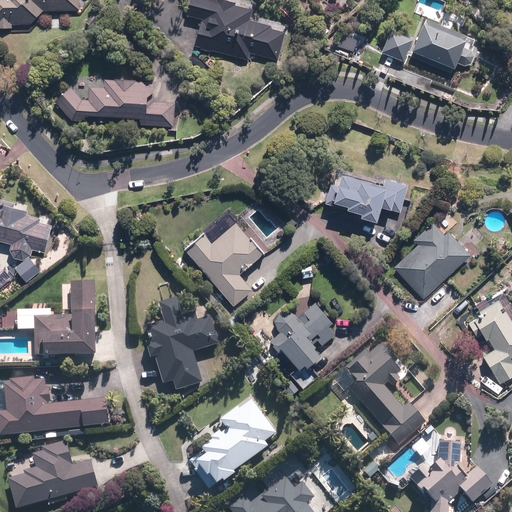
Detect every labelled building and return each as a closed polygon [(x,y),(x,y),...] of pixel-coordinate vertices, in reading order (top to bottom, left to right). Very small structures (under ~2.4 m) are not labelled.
[(31,25),(42,10),(78,11),(78,0),(0,0),(0,29),(13,29),(13,25),(31,25)] [(252,9),(214,0),(190,0),(186,16),(201,20),(193,51),(247,63),(249,54),(278,61),(285,29),(249,21),(252,9)] [(424,19),(411,51),(454,68),(456,62),(457,63),(458,64),(459,64),(460,65),(461,65),(462,65),(463,65),(464,65),(466,65),(467,65),(468,64),(469,64),(469,63),(470,62),(471,61),(472,61),(472,60),(473,59),(473,58),(473,56),(473,55),(473,54),(473,53),(472,52),(472,51),(472,50),(471,49),(470,48),(469,48),(468,47),(467,47),(466,46),(465,46),(464,46),(463,46),(467,36),(424,19)] [(391,29),(381,53),(404,63),(414,39),(391,29)] [(339,32),(334,46),(355,54),(360,40),(339,32)] [(71,86),(58,104),(72,120),(90,122),(91,116),(141,120),(141,124),(171,127),(173,104),(153,102),(155,83),(106,80),(105,87),(90,86),(89,100),(82,99),(71,86)] [(406,186),(333,167),(323,203),(363,214),(361,221),(375,225),(380,208),(399,213),(406,186)] [(0,240),(13,243),(12,244),(12,245),(12,246),(11,247),(11,249),(11,250),(12,251),(12,252),(12,253),(13,254),(13,255),(14,256),(15,257),(16,257),(17,258),(18,259),(19,259),(20,259),(21,259),(22,259),(24,259),(25,259),(26,259),(27,258),(28,258),(29,257),(30,257),(30,256),(31,255),(32,254),(32,253),(33,252),(33,251),(33,250),(33,248),(45,252),(51,219),(26,214),(28,208),(0,203),(0,240)] [(202,233),(183,250),(233,308),(252,291),(239,276),(264,254),(235,221),(210,243),(202,233)] [(423,298),(469,255),(448,232),(444,235),(432,222),(413,240),(420,248),(396,270),(423,298)] [(41,272),(31,258),(15,269),(26,283),(41,272)] [(94,356),(94,282),(71,282),(71,316),(35,315),(34,356),(94,356)] [(177,297),(159,302),(164,320),(146,325),(151,344),(147,345),(150,357),(154,356),(162,385),(172,382),(175,392),(202,385),(194,352),(219,345),(211,316),(197,320),(195,313),(182,316),(177,297)] [(511,320),(499,299),(466,319),(478,340),(485,336),(494,349),(483,356),(500,383),(511,375),(511,320)] [(278,350),(280,349),(298,371),(304,366),(307,369),(323,356),(314,344),(318,340),(324,347),(339,335),(330,323),(333,320),(317,300),(297,317),(293,313),(292,312),(291,311),(290,311),(289,311),(288,311),(287,311),(286,311),(285,311),(284,311),(283,311),(282,311),(281,312),(280,313),(279,313),(278,314),(277,315),(277,316),(276,316),(276,317),(275,318),(275,319),(275,320),(275,321),(275,322),(275,323),(275,324),(275,325),(275,326),(276,327),(280,333),(270,340),(278,350)] [(357,383),(349,390),(399,445),(426,421),(409,402),(402,408),(383,387),(388,382),(393,388),(402,380),(396,374),(402,369),(396,363),(403,357),(386,338),(368,354),(363,349),(342,367),(357,383)] [(106,399),(52,403),(51,392),(45,393),(44,380),(35,381),(34,377),(13,379),(13,382),(4,383),(6,410),(0,410),(0,436),(108,428),(106,399)] [(203,453),(190,461),(209,491),(237,472),(236,470),(268,447),(265,442),(276,435),(253,399),(220,421),(226,429),(199,447),(203,453)] [(423,436),(413,445),(422,456),(432,446),(423,436)] [(9,479),(17,508),(97,486),(90,460),(72,465),(66,441),(41,448),(42,451),(30,454),(34,469),(24,471),(25,475),(9,479)] [(447,511),(448,503),(461,491),(472,503),(493,485),(476,466),(463,478),(458,471),(452,476),(438,460),(426,471),(422,467),(408,479),(420,493),(423,490),(429,497),(428,511),(447,511)] [(313,511),(306,503),(314,496),(302,482),(295,488),(287,479),(266,496),(263,493),(251,503),(245,495),(229,508),(232,511),(313,511)]
